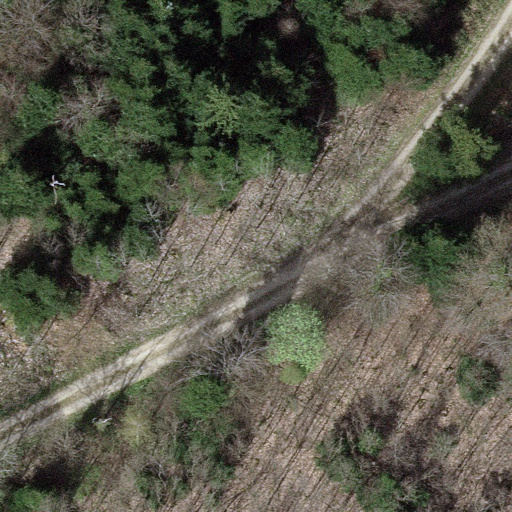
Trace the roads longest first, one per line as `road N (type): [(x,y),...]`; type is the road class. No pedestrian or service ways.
road 1 (track): [(511,164),(0,426)]
road 2 (track): [(511,20),(476,75),(318,264)]
